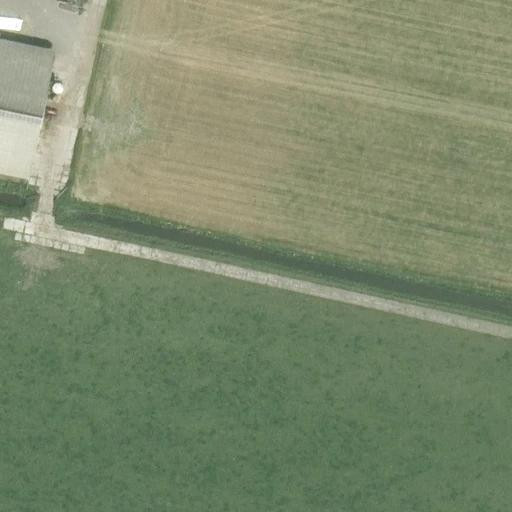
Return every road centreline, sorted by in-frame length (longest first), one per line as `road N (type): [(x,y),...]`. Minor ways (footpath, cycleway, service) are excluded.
road 1 (track): [(511,329),(44,228)]
road 2 (track): [(44,228),(93,0)]
